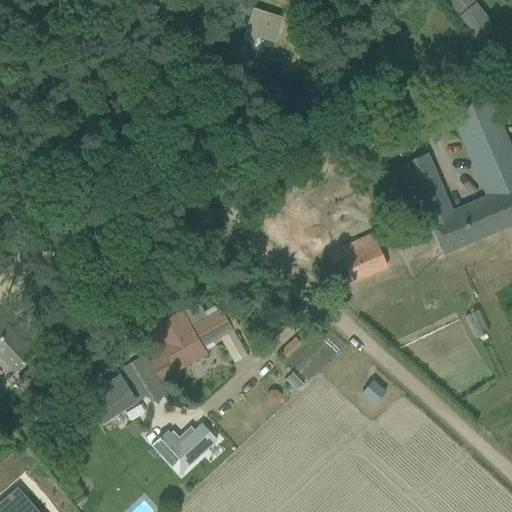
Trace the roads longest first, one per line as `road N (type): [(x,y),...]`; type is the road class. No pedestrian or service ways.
road 1 (unclassified): [(56,225),(511,56)]
road 2 (track): [(511,479),(194,179)]
